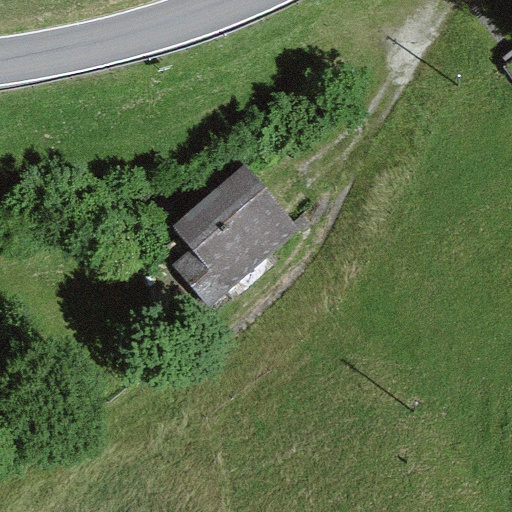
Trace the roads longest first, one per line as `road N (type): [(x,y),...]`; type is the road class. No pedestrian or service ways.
road 1 (track): [(118,432),(245,332),(323,244),(452,0)]
road 2 (tertiary): [(0,60),(131,34),(233,0)]
